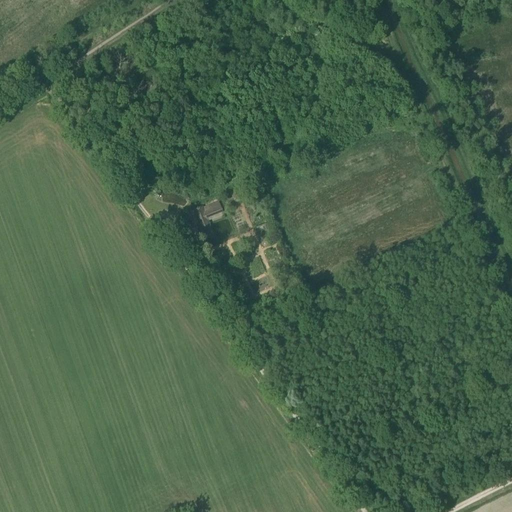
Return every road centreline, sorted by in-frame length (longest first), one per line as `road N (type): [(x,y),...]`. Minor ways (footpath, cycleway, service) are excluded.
road 1 (track): [(46,83),(364,511)]
road 2 (track): [(511,318),(393,58)]
